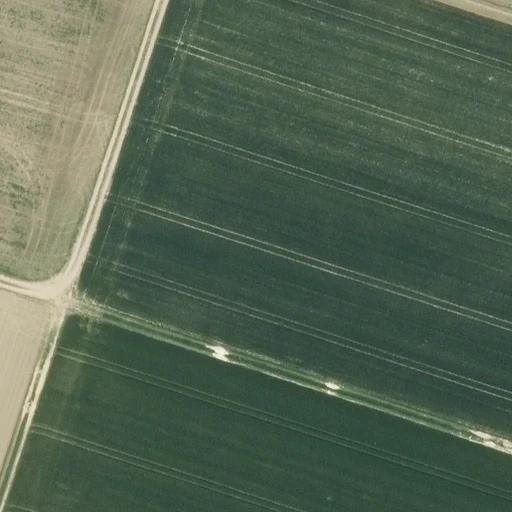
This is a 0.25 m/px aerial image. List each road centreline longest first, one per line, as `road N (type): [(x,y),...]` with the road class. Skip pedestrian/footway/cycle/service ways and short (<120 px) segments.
road 1 (track): [(511,448),(61,303)]
road 2 (track): [(159,0),(61,303)]
road 3 (track): [(61,303),(0,490)]
